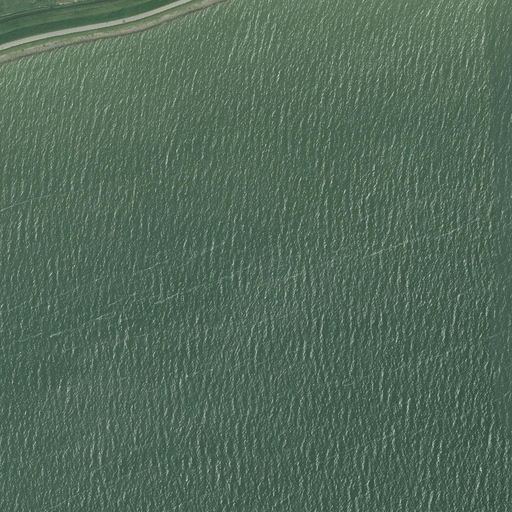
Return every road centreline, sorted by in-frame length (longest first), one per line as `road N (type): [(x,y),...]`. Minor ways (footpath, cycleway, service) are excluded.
road 1 (tertiary): [(0,47),(187,0)]
road 2 (track): [(137,0),(0,33)]
